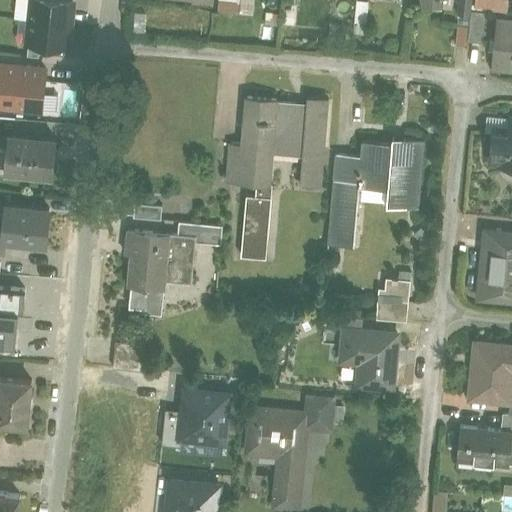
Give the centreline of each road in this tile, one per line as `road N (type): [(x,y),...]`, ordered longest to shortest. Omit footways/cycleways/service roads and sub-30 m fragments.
road 1 (residential): [(104,44),(54,511)]
road 2 (residential): [(104,44),(462,78)]
road 3 (residential): [(462,78),(439,313)]
road 4 (residential): [(439,313),(417,511)]
